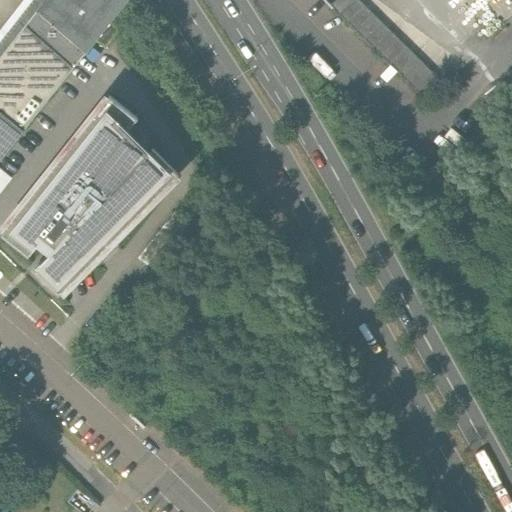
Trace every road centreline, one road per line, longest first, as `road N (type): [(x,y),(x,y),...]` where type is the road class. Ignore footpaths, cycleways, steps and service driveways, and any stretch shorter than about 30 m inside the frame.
road 1 (primary): [(184,0),(475,511)]
road 2 (primary): [(511,497),(343,188),(228,0)]
